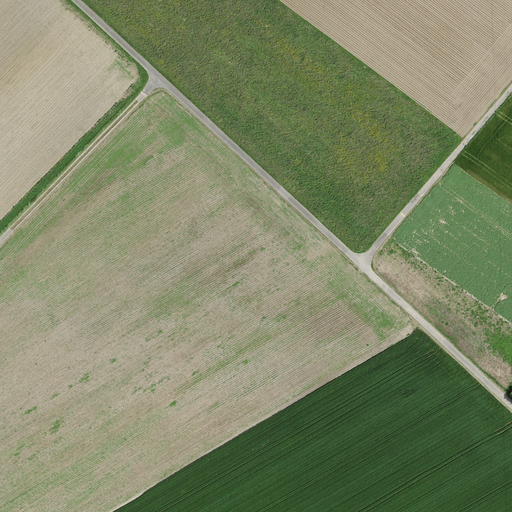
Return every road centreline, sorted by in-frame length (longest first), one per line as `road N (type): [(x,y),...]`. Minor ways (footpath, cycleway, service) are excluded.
road 1 (track): [(511,403),(71,0)]
road 2 (track): [(511,88),(361,262)]
